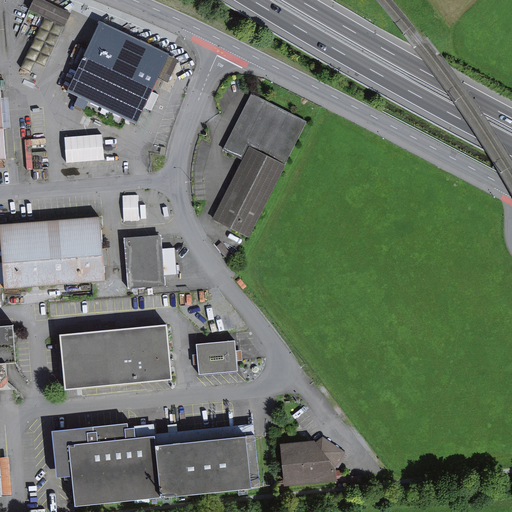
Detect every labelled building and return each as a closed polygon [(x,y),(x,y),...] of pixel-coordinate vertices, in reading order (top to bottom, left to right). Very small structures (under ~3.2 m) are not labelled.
[(27,56),(46,64),(71,11),(48,0),(33,0),(30,9),(46,16),(27,56)] [(105,20),(74,87),(136,116),(167,49),(105,20)] [(217,216),(246,230),(250,232),(305,119),(252,93),(226,145),(247,156),(217,216)] [(103,141),(65,143),(66,169),(105,167),(103,141)] [(140,222),(139,198),(123,199),(124,223),(140,222)] [(0,222),(6,287),(104,278),(98,213),(0,222)] [(161,235),(128,236),(130,284),(163,283),(161,235)] [(0,360),(14,359),(11,321),(0,321),(0,360)] [(57,332),(61,383),(174,373),(169,321),(57,332)] [(195,340),(198,371),(235,367),(232,337),(195,340)] [(149,442),(154,493),(260,483),(255,431),(149,442)] [(65,441),(71,502),(154,493),(149,442),(148,433),(65,441)] [(278,443),(281,478),(340,473),(317,440),(278,443)]
